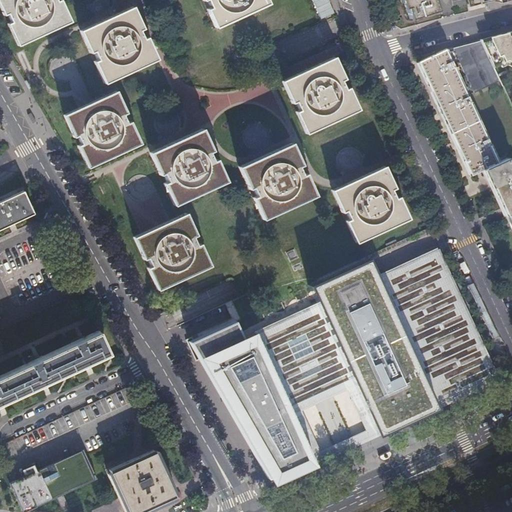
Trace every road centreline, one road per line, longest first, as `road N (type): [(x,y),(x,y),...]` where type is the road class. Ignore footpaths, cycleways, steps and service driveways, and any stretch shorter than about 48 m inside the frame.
road 1 (tertiary): [(239,511),(0,92)]
road 2 (residential): [(511,343),(374,48)]
road 3 (primary): [(511,416),(304,511)]
road 4 (residential): [(374,48),(511,12)]
